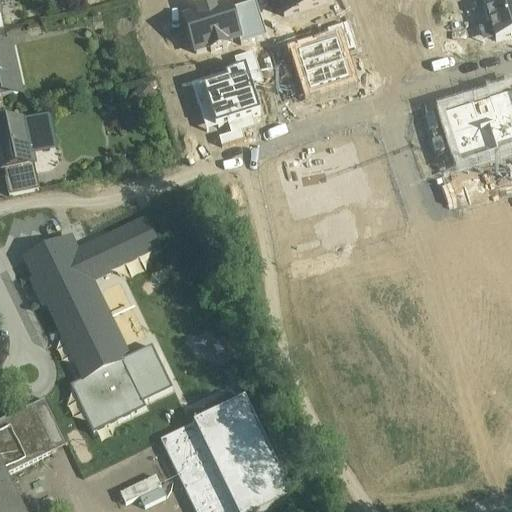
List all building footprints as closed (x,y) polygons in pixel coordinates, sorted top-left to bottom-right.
[(483,45),(511,36),(511,0),(484,0),(492,26),(479,30),(483,45)] [(0,32),(0,99),(13,96),(10,81),(17,80),(10,47),(9,48),(5,32),(4,32),(0,32)] [(147,108),(153,89),(140,86),(134,104),(147,108)] [(45,122),(25,127),(31,151),(50,147),(45,122)] [(24,123),(0,128),(0,155),(1,155),(6,181),(36,175),(31,151),(25,127),(24,123)] [(6,181),(5,181),(9,199),(40,192),(36,175),(6,181)] [(85,384),(123,365),(123,364),(122,364),(84,287),(157,253),(158,253),(145,224),(143,225),(144,225),(71,260),(65,247),(66,246),(65,245),(26,264),(26,265),(27,265),(36,283),(32,286),(43,308),(47,306),(85,384)] [(72,390),(94,436),(145,412),(143,407),(172,393),(152,351),(123,365),(85,384),(72,390)] [(68,449),(46,403),(0,425),(0,511),(19,511),(4,480),(68,449)] [(246,404),(161,445),(193,511),(271,511),(294,502),(246,404)] [(158,478),(120,493),(126,507),(143,501),(146,508),(167,500),(158,478)]
